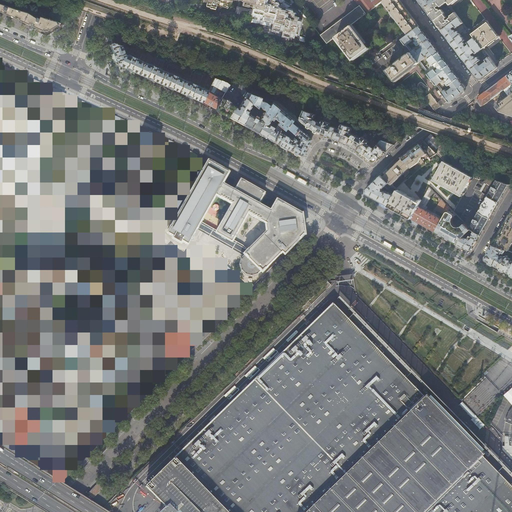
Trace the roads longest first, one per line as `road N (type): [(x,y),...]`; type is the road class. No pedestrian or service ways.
road 1 (secondary): [(55,511),(337,223)]
road 2 (primary): [(68,83),(231,161),(337,223)]
road 3 (primary): [(301,172),(75,63)]
road 4 (primary): [(337,223),(511,321)]
road 5 (primary): [(466,271),(348,201)]
road 6 (tertiary): [(374,173),(478,89)]
